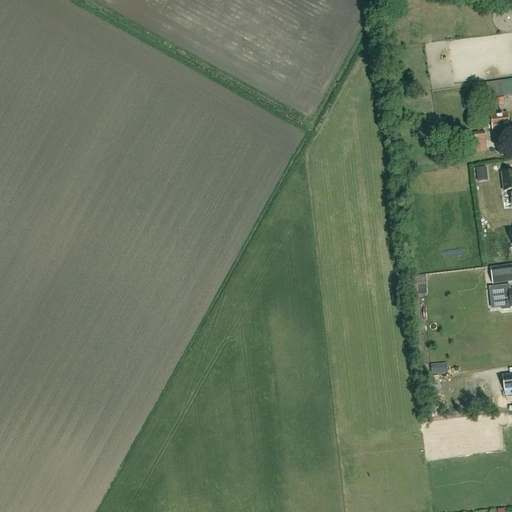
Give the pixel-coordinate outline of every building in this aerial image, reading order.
[(511,94),(511,77),(503,78),(504,95),(511,94)] [(481,100),(487,100),(488,106),(504,104),(501,81),(479,84),(481,100)] [(493,131),(509,129),(507,113),(491,115),(493,131)] [(487,151),(485,139),(484,132),(471,134),(473,148),(464,149),(465,153),(487,151)] [(441,146),(443,157),(451,156),(450,145),(441,146)] [(478,169),(480,182),(490,180),(488,167),(478,169)] [(511,173),(502,175),(504,191),(510,191),(511,205),(511,173)] [(490,267),(491,274),(493,284),(509,282),(507,265),(490,267)] [(511,307),(511,306),(511,290),(509,291),(510,299),(502,300),(502,306),(510,305),(511,307)] [(511,322),(503,323),(505,341),(511,340),(511,322)] [(511,376),(502,378),(504,393),(511,392),(511,376)]
